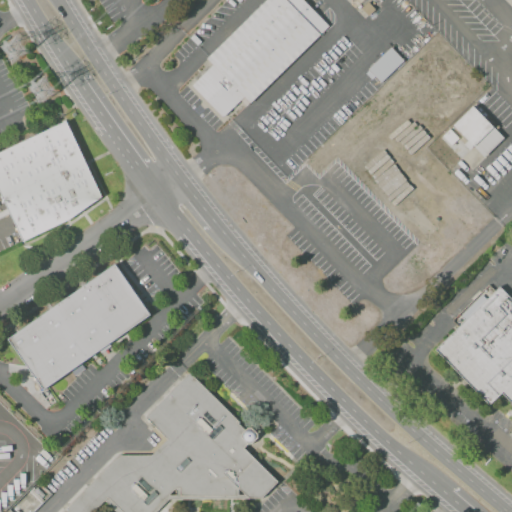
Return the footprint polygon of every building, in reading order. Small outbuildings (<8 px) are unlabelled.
[(207,59),(265,0),(303,0),(328,24),(250,102),(245,96),(223,118),(191,86),(213,64),(207,59)] [(360,8),(367,1),(374,9),(367,15),(360,8)] [(367,69),(391,46),(404,59),(380,82),(367,69)] [(471,105),(503,137),(483,157),(472,145),(468,149),(469,149),(460,158),(439,137),(448,128),(463,143),(467,140),(451,124),(471,105)] [(0,192),(0,152),(65,120),(104,201),(23,240),(0,192)] [(405,198),(432,226),(426,231),(399,204),(405,198)] [(8,338),(114,263),(149,313),(43,388),(8,338)] [(434,349),(489,405),(502,393),(511,403),(511,297),(500,285),(494,291),(488,285),(452,320),(457,327),(434,349)] [(61,511),(116,457),(150,456),(166,440),(143,417),(189,370),(241,422),(239,424),(246,430),(248,427),(252,428),(258,434),(258,439),(251,446),(247,446),(245,448),(277,481),(260,498),(168,498),(154,511),(61,511)]
